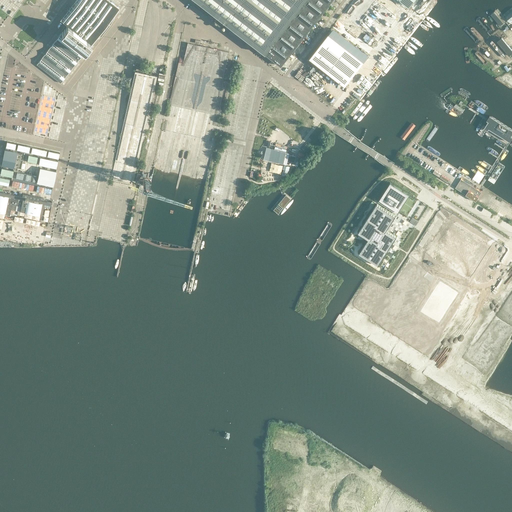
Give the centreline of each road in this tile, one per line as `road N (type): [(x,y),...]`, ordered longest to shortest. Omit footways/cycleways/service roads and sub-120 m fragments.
road 1 (unknown): [(327,116),(390,39),(370,0)]
road 2 (unclassified): [(285,80),(181,0)]
